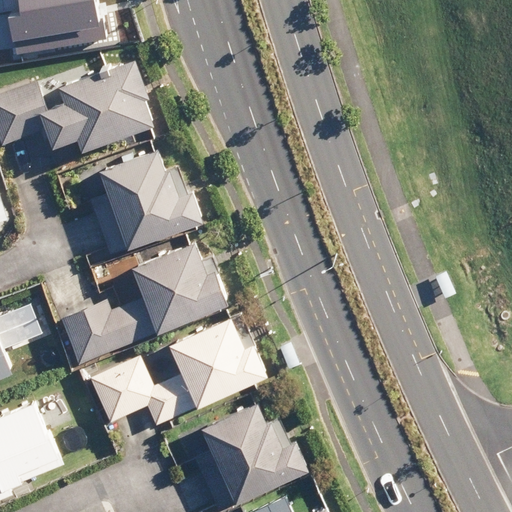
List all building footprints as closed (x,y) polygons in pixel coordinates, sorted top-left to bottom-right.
[(94,0),(18,0),(21,18),(8,17),(15,55),(106,40),(104,19),(97,21),(94,0)] [(77,147),(156,119),(133,55),(106,65),(108,72),(98,76),(96,71),(55,86),(61,102),(48,106),(38,76),(0,89),(0,142),(0,143),(42,128),(48,146),(73,137),(77,147)] [(110,252),(204,215),(193,187),(178,193),(167,165),(162,167),(154,146),(97,168),(99,172),(82,179),(95,211),(64,224),(77,258),(107,246),(110,252)] [(80,361),(230,298),(216,266),(206,270),(192,238),(127,265),(140,297),(113,309),(91,256),(44,276),(80,361)] [(155,421),(266,371),(252,340),(242,345),(228,315),(165,343),(171,356),(158,362),(165,377),(153,383),(139,353),(87,376),(107,420),(146,402),(155,421)] [(0,371),(15,366),(0,329),(0,371)] [(218,510),(306,467),(291,437),(280,443),(267,418),(264,420),(254,399),(181,434),(218,510)] [(63,461),(38,403),(0,419),(0,506),(19,498),(16,490),(28,485),(25,478),(63,461)]
